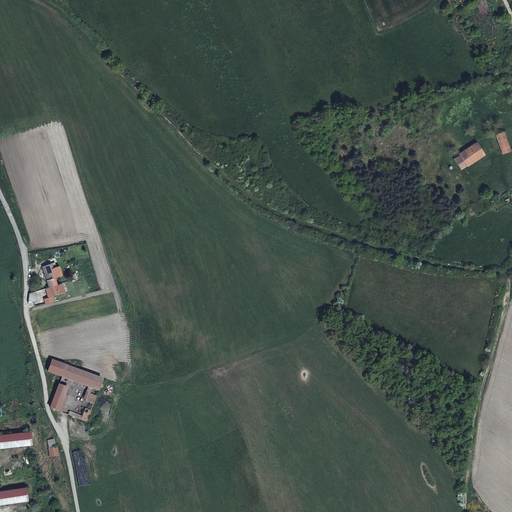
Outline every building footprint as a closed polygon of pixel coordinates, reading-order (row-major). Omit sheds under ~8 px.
[(503,138),(499,140),(502,148),(509,145),(508,142),(506,137),(503,138)] [(454,158),(460,168),(464,166),(483,152),(475,143),(462,153),(459,155),(454,158)] [(47,287),(55,284),(53,277),(61,275),(58,266),(52,267),(51,263),(45,264),(47,272),(44,273),(47,287)] [(56,285),(55,284),(47,287),(50,295),(63,291),(61,284),(56,285)] [(36,290),(29,292),(28,299),(28,302),(36,300),(36,290)] [(92,376),(51,361),(48,371),(61,377),(56,391),(54,390),(53,394),(55,395),(50,408),(62,412),(65,401),(62,400),(66,388),(65,387),(68,379),(79,384),(87,387),(89,387),(82,408),(85,409),(82,417),(81,420),(86,422),(96,395),(102,379),(92,376)] [(52,448),(52,447),(48,448),(49,456),(57,455),(56,447),(52,448)]
